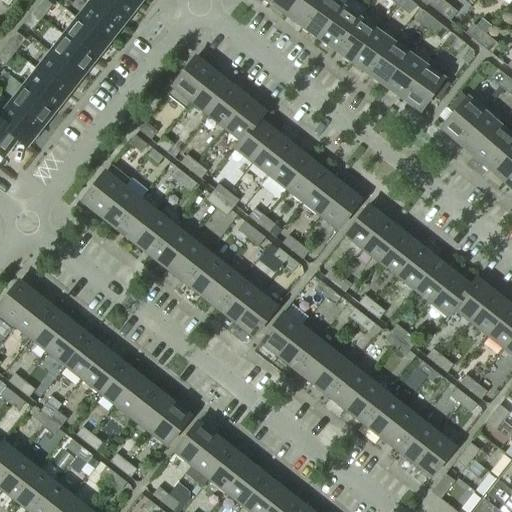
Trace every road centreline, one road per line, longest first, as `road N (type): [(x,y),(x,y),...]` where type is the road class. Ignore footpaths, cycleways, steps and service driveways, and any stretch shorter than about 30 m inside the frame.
road 1 (residential): [(390,511),(27,224)]
road 2 (residential): [(511,253),(197,4)]
road 3 (residential): [(27,224),(197,4)]
